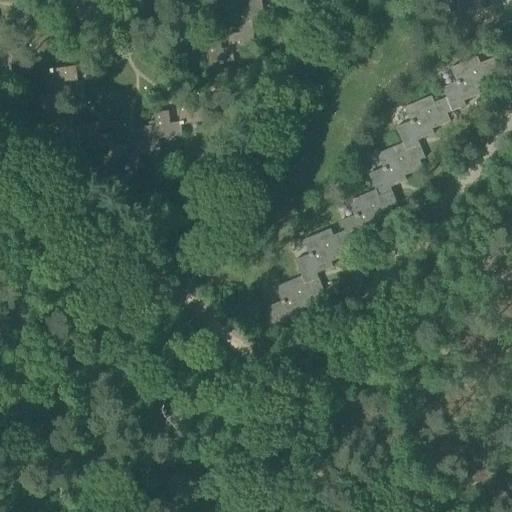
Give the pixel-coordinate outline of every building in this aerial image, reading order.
[(237,9),(239,23),(253,22),(265,20),(262,0),(248,0),(250,7),(237,9)] [(228,35),(230,49),(233,49),(234,53),(240,52),(240,48),(256,46),(253,22),(239,23),(241,33),(228,35)] [(0,28),(0,42),(11,41),(9,27),(0,28)] [(184,57),(208,54),(207,41),(197,42),(195,30),(181,32),(184,57)] [(221,39),(207,41),(208,54),(210,67),(224,65),(224,63),(235,61),(234,53),(233,49),(230,49),(223,49),(221,39)] [(0,76),(0,78),(14,76),(12,65),(25,64),(23,49),(0,52),(0,76)] [(447,98),(453,112),(467,106),(465,102),(481,95),(479,90),(497,83),(494,74),(500,72),(494,58),(481,63),(478,57),(452,69),(457,83),(443,89),(447,98)] [(54,94),(68,92),(66,82),(79,81),(77,66),(51,70),(54,94)] [(54,94),(42,96),(44,110),(46,110),(47,120),(56,119),(60,119),(60,118),(60,116),(59,108),(70,106),(68,92),(54,94)] [(181,122),(181,125),(182,125),(206,122),(204,108),(193,110),(192,97),(177,99),(181,122)] [(407,151),(421,145),(419,141),(435,134),(433,129),(451,122),(448,114),(453,112),(447,98),(435,103),(433,97),(405,108),(411,122),(397,128),(404,144),(407,151)] [(169,111),(155,113),(156,122),(156,121),(159,139),(183,136),(182,125),(181,125),(181,122),(171,124),(169,111)] [(60,119),(56,119),(57,126),(61,125),(63,142),(87,138),(85,125),(75,126),(74,114),(60,116),(60,118),(60,119)] [(134,141),(136,154),(138,154),(139,154),(161,151),(159,139),(156,121),(156,122),(150,123),(150,126),(143,127),(145,140),(134,141)] [(99,123),(85,125),(87,138),(89,151),(113,147),(113,146),(112,134),(101,135),(99,123)] [(141,167),(139,154),(138,154),(136,154),(128,155),(127,144),(113,146),(113,147),(116,172),(130,170),(130,168),(141,167)] [(380,198),(393,192),(391,188),(407,181),(406,176),(424,169),(420,161),(426,158),(421,145),(407,151),(404,144),(378,155),(384,169),(369,175),(376,191),(377,190),(380,198)] [(398,205),(393,192),(380,198),(377,190),(376,191),(350,201),(356,216),(342,221),(346,231),(352,245),(365,239),(363,235),(380,228),(378,223),(396,216),(393,208),(398,205)] [(296,261),(302,277),(306,284),(319,278),(317,274),(334,267),(332,262),(350,255),(347,247),(352,245),(346,231),(334,236),(331,230),(304,241),(310,255),(296,261)] [(306,284),(302,277),(277,287),(282,302),(268,307),(278,331),(292,326),(290,321),(306,314),(304,309),(322,302),(319,294),(325,291),(319,278),(306,284)]
